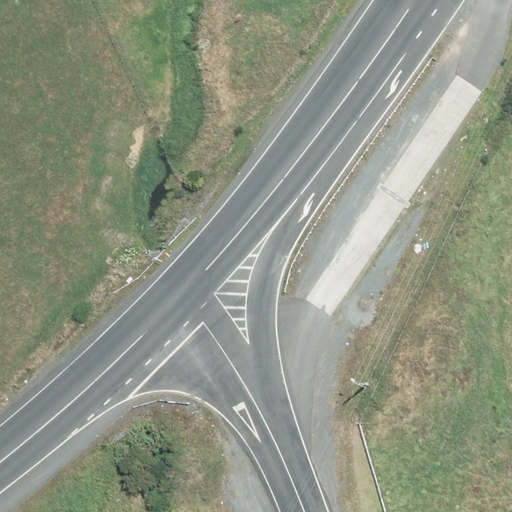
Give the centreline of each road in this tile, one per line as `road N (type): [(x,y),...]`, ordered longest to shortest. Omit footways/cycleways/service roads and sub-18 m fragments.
road 1 (secondary): [(436,0),(414,56),(282,235),(263,286),(258,409)]
road 2 (secondary): [(413,0),(369,67),(180,299)]
road 3 (secondary): [(180,299),(0,465)]
road 4 (unclassified): [(180,299),(258,409)]
